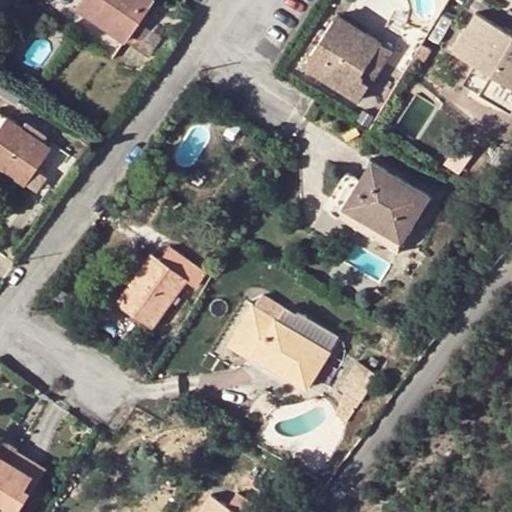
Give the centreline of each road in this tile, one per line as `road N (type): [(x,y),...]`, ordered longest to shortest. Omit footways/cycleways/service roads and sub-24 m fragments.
road 1 (residential): [(0,321),(226,0)]
road 2 (residential): [(314,511),(511,263)]
road 3 (unknown): [(7,310),(158,430)]
